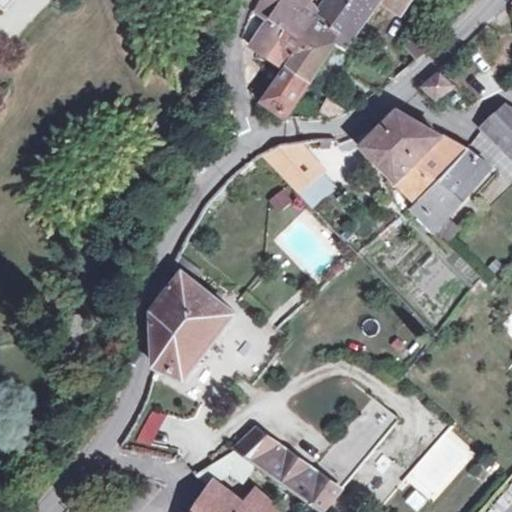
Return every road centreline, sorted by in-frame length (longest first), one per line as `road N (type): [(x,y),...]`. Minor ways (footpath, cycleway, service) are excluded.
road 1 (tertiary): [(249,142),(173,238),(147,312),(139,394),(100,457),(43,511)]
road 2 (tertiary): [(399,95),(349,123),(249,142)]
road 3 (residential): [(242,0),(249,142)]
road 4 (tertiary): [(491,0),(399,95)]
road 5 (residential): [(399,95),(478,120),(505,98),(511,104)]
